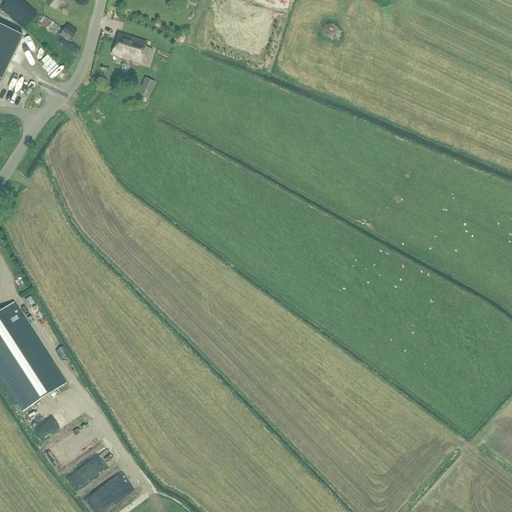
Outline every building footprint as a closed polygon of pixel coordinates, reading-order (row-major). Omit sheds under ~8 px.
[(19,0),(0,0),(5,4),(0,9),(25,30),(37,16),(19,0)] [(77,31),(67,24),(59,37),(69,43),(77,31)] [(19,46),(24,37),(0,25),(0,84),(15,53),(19,46)] [(146,44),(118,35),(112,55),(147,66),(152,50),(145,48),(146,44)] [(145,79),(138,95),(148,99),(155,84),(145,79)] [(13,304),(0,313),(0,378),(22,413),(65,385),(13,304)] [(69,459),(70,460),(91,447),(84,436),(81,438),(77,432),(49,450),(59,465),(69,459)] [(88,508),(92,511),(102,511),(110,504),(99,495),(88,508)]
